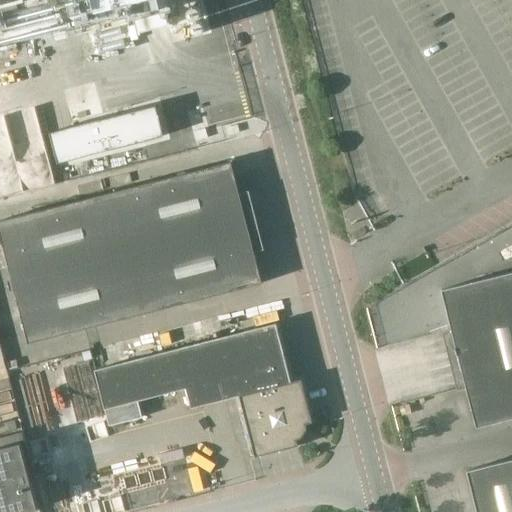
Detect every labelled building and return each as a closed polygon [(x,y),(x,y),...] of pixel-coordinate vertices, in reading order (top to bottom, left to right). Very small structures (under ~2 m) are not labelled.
[(202,0),(72,0),(79,26),(136,11),(141,33),(171,25),(175,42),(211,33),(202,0)] [(156,105),(50,133),(58,163),(164,136),(156,105)] [(240,195),(232,162),(0,221),(0,230),(29,343),(263,283),(251,237),(255,235),(244,194),(240,195)] [(511,271),(441,289),(476,427),(511,417),(511,271)] [(293,382),(278,324),(120,363),(95,370),(109,426),(141,418),(137,401),(187,388),(191,408),(240,396),(255,457),(298,446),(297,439),(302,438),(307,429),(306,424),(312,422),(301,380),(293,382)] [(37,511),(21,444),(0,449),(0,511),(37,511)] [(511,511),(511,458),(467,470),(477,511),(511,511)]
